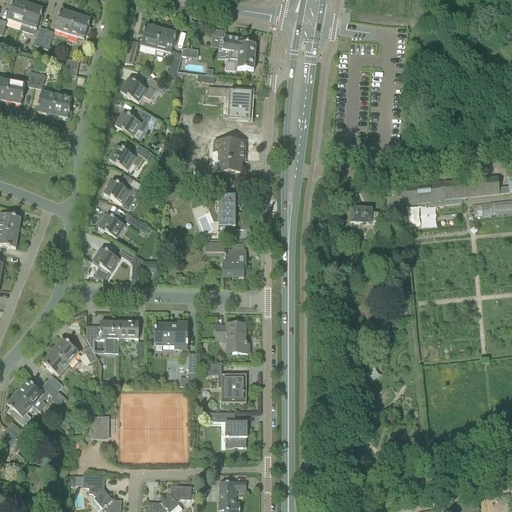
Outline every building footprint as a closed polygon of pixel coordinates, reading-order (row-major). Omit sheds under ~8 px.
[(21,27),(28,7),(22,6),(22,4),(13,1),(12,6),(11,6),(10,9),(11,9),(7,22),(21,27)] [(28,7),(21,27),(36,31),(40,19),(41,19),(42,16),(41,16),(43,11),(34,8),(33,9),(28,7)] [(69,37),(75,18),(69,16),(70,15),(61,12),(59,17),(58,17),(57,20),(58,20),(54,32),(69,37)] [(75,18),(69,37),(84,42),(85,38),(88,39),(89,36),(88,36),(90,30),(88,29),(89,27),(90,21),(81,18),(81,20),(75,18)] [(155,52),(160,33),(154,31),(155,30),(145,27),(144,33),(143,32),(142,35),(143,36),(140,48),(155,52)] [(39,30),(34,44),(33,48),(40,50),(46,32),(39,30)] [(53,34),(46,32),(40,50),(47,52),(53,34)] [(166,34),(160,33),(155,52),(164,54),(163,58),(172,61),(166,81),(174,83),(175,82),(176,74),(181,56),(171,53),(173,44),(174,44),(175,41),(174,40),(176,35),(166,33),(166,34)] [(247,42),(224,38),(222,47),(230,49),(229,53),(228,53),(228,62),(230,62),(230,65),(226,65),(226,74),(235,75),(235,71),(237,71),(237,72),(244,72),(244,73),(246,73),(246,72),(253,73),(255,47),(248,46),(247,46),(247,42)] [(124,65),(132,67),(138,45),(130,43),(124,65)] [(63,68),(62,68),(77,71),(79,64),(64,61),(63,68)] [(77,71),(62,68),(61,76),(76,79),(77,71)] [(34,90),(37,75),(29,74),(26,89),(34,90)] [(176,74),(175,82),(181,84),(183,75),(176,74)] [(44,77),(37,75),(34,90),(41,92),(44,77)] [(196,84),(212,86),(213,79),(197,77),(196,84)] [(0,101),(5,103),(9,83),(0,80),(0,101)] [(150,102),(155,93),(159,96),(164,89),(149,80),(143,90),(135,86),(135,85),(133,83),(132,84),(128,81),(119,95),(138,106),(143,98),(150,102)] [(174,83),(166,81),(164,90),(172,92),(174,83)] [(25,86),(9,83),(5,103),(11,104),(11,105),(20,107),(22,102),(23,99),(22,98),(25,86)] [(207,89),(207,98),(217,98),(229,99),(227,121),(250,123),(251,94),(234,93),(234,91),(217,90),(207,89)] [(52,117),(56,97),(41,94),(38,107),(37,106),(37,110),(38,110),(37,115),(46,117),(46,116),(52,117)] [(56,97),(52,117),(58,118),(58,119),(67,121),(68,116),(69,116),(69,113),(70,107),(75,108),(76,101),(71,100),(56,97)] [(133,122),(130,120),(130,119),(127,117),(127,118),(122,115),(114,128),(137,143),(148,126),(152,128),(156,122),(139,111),(133,122)] [(215,144),(214,153),(224,153),(224,162),(221,162),(221,174),(225,174),(224,175),(233,175),(233,174),(240,175),(240,163),(241,163),(241,154),(243,154),(243,144),(215,144)] [(132,158),(124,154),(125,153),(122,151),(121,152),(117,149),(108,162),(127,174),(132,166),(138,170),(144,161),(147,163),(151,156),(138,148),(132,158)] [(394,198),(385,199),(387,219),(395,218),(395,214),(403,213),(402,205),(403,205),(403,206),(404,206),(509,196),(511,195),(511,171),(506,172),(508,189),(498,190),(497,178),(443,183),(442,183),(411,186),(401,187),(402,188),(402,194),(401,194),(401,191),(393,192),(394,198)] [(107,189),(103,197),(121,208),(127,211),(133,201),(129,199),(133,192),(128,189),(129,188),(125,186),(123,190),(116,185),(116,186),(111,183),(111,184),(108,182),(105,188),(107,189)] [(129,188),(128,189),(133,192),(141,197),(145,190),(132,182),(129,188)] [(179,185),(166,184),(166,203),(172,203),(176,199),(176,191),(179,191),(179,185)] [(156,187),(153,193),(160,197),(164,191),(156,187)] [(218,204),(215,204),(204,204),(212,224),(218,225),(218,229),(218,240),(232,240),(232,230),(235,230),(235,208),(238,208),(238,195),(246,195),(246,194),(232,195),(232,197),(218,197),(218,204)] [(511,202),(472,207),(472,214),(467,214),(468,221),(472,220),(472,219),(511,214),(511,202)] [(370,223),(377,223),(378,215),(371,214),(371,211),(351,210),(349,224),(370,226),(370,223)] [(0,233),(16,235),(17,229),(19,230),(20,220),(15,219),(15,218),(12,218),(12,219),(0,216),(0,233)] [(140,224),(127,216),(123,223),(136,231),(140,224)] [(113,222),(113,221),(111,219),(110,220),(106,217),(97,230),(116,242),(124,228),(113,222)] [(16,235),(0,233),(0,248),(7,249),(6,250),(10,251),(10,250),(15,251),(17,241),(15,241),(16,235)] [(205,245),(205,255),(224,255),(224,259),(224,265),(221,265),(221,280),(222,280),(222,278),(238,278),(238,280),(243,280),(243,272),(245,272),(245,265),(243,265),(243,264),(239,264),(239,259),(246,259),(245,252),(244,252),(231,252),(224,252),(224,245),(205,245)] [(134,258),(122,250),(117,257),(130,265),(134,258)] [(100,251),(92,264),(99,269),(93,279),(93,278),(92,279),(93,279),(103,282),(102,281),(103,280),(106,282),(107,281),(106,281),(110,276),(119,262),(118,262),(115,260),(112,258),(108,255),(105,253),(105,254),(100,251)] [(142,274),(155,275),(156,267),(142,267),(142,274)] [(132,277),(131,286),(139,287),(140,278),(132,277)] [(118,341),(119,326),(109,326),(109,324),(100,324),(100,330),(93,330),(93,329),(85,328),(85,341),(89,348),(94,356),(94,343),(104,343),(103,356),(118,356),(118,341)] [(119,326),(118,341),(138,342),(138,325),(125,325),(125,326),(119,326)] [(186,351),(186,326),(177,326),(177,329),(154,328),(154,345),(174,346),(174,351),(186,351)] [(227,356),(231,356),(248,356),(248,347),(247,347),(247,345),(244,345),(244,327),(226,327),(226,328),(216,328),(216,342),(227,342),(227,356)] [(80,353),(78,348),(71,343),(69,346),(67,344),(66,345),(62,341),(56,349),(57,349),(53,354),(69,367),(80,353)] [(94,356),(89,348),(82,352),(90,365),(90,364),(93,370),(98,367),(94,362),(97,361),(94,356)] [(69,367),(53,354),(49,358),(48,357),(42,365),(46,368),(45,369),(48,371),(48,370),(58,379),(69,367)] [(187,380),(187,384),(192,384),(194,384),(194,376),(195,376),(196,356),(195,356),(188,356),(187,376),(187,380)] [(221,366),(207,366),(207,377),(217,377),(217,388),(214,388),(214,389),(221,389),(221,405),(245,405),(245,395),(244,395),(244,393),(243,393),(243,384),(245,384),(245,377),(221,377),(221,366)] [(51,378),(46,384),(57,394),(62,388),(51,378)] [(21,391),(17,396),(30,407),(32,409),(33,409),(39,414),(40,412),(44,407),(41,404),(44,400),(48,396),(41,390),(35,385),(33,388),(31,386),(30,387),(30,386),(26,383),(20,391),(21,391)] [(41,390),(48,396),(52,400),(57,394),(46,384),(41,389),(41,390)] [(12,399),(6,407),(10,410),(10,411),(11,412),(8,416),(23,429),(30,420),(26,417),(27,416),(25,414),(30,407),(17,396),(13,400),(12,399)] [(208,415),(208,425),(221,425),(225,425),(225,439),(225,450),(245,450),(245,440),(247,440),(247,424),(234,424),(234,415),(221,415),(208,415)] [(6,430),(18,440),(23,434),(11,425),(6,430)] [(18,440),(6,430),(0,437),(0,444),(8,451),(10,450),(14,453),(19,447),(15,443),(18,440)] [(76,479),(75,489),(82,489),(82,490),(89,491),(88,496),(92,496),(95,500),(93,501),(101,510),(99,511),(120,511),(121,503),(112,503),(103,493),(104,480),(89,479),(83,479),(76,479)] [(234,506),(234,505),(234,498),(235,498),(235,492),(245,492),(245,485),(219,485),(219,511),(239,511),(239,506),(234,506)] [(190,496),(191,489),(170,488),(170,497),(160,506),(147,505),(146,511),(172,511),(178,507),(177,505),(181,502),(190,503),(190,501),(190,496)] [(481,511),(478,500),(457,506),(458,511),(481,511)]
